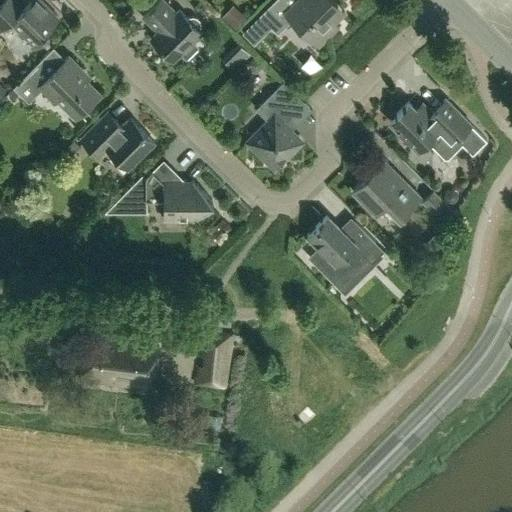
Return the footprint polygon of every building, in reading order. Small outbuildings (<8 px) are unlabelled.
[(15,0),(0,0),(0,27),(1,29),(9,21),(20,33),(18,34),(34,49),(49,34),(45,31),(59,18),(40,0),(28,0),(22,7),(15,0)] [(189,17),(187,18),(179,10),(176,13),(163,0),(159,0),(143,16),(158,31),(151,38),(172,60),(201,31),(198,29),(199,28),(200,24),(199,20),(196,17),(192,16),(189,17)] [(337,4),(333,0),(297,0),(289,8),(280,0),(274,0),(259,15),(277,34),(292,20),(318,46),(337,26),(326,15),(337,4)] [(81,68),(68,55),(50,73),(39,61),(8,92),(14,98),(19,92),(28,102),(42,88),(55,101),(57,98),(76,116),(99,92),(78,71),(81,68)] [(301,141),(282,122),(303,100),(283,80),(255,108),(267,121),(261,127),(264,130),(251,144),(274,168),(301,141)] [(445,99),(432,112),(423,104),(417,110),(408,102),(389,121),(414,146),(432,146),(444,158),(448,158),(462,144),(472,155),(487,140),(445,99)] [(129,117),(122,124),(108,109),(80,137),(98,156),(107,147),(128,169),(155,142),(129,117)] [(385,203),(394,211),(399,217),(420,196),(383,159),(352,190),(375,213),(385,203)] [(192,221),(212,200),(192,180),(191,180),(159,180),(150,172),(145,177),(145,198),(164,198),(164,220),(191,220),(192,221)] [(423,201),(436,214),(446,224),(456,214),(433,191),(423,201)] [(380,247),(356,222),(345,233),(327,215),(307,235),(347,276),(366,257),(368,259),(380,247)] [(236,334),(202,330),(199,354),(204,355),(203,366),(197,366),(195,383),(225,387),(236,334)] [(152,386),(157,342),(86,334),(81,378),(152,386)]
